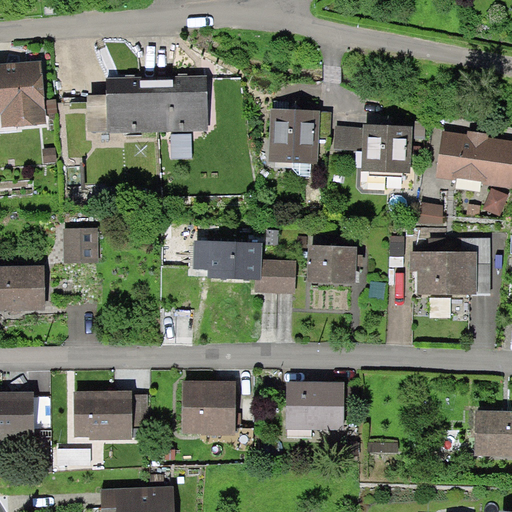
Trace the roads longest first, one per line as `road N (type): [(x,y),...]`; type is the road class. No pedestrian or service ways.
road 1 (residential): [(0,356),(393,355),(511,364)]
road 2 (residential): [(242,7),(511,65)]
road 3 (residential): [(0,31),(242,7)]
